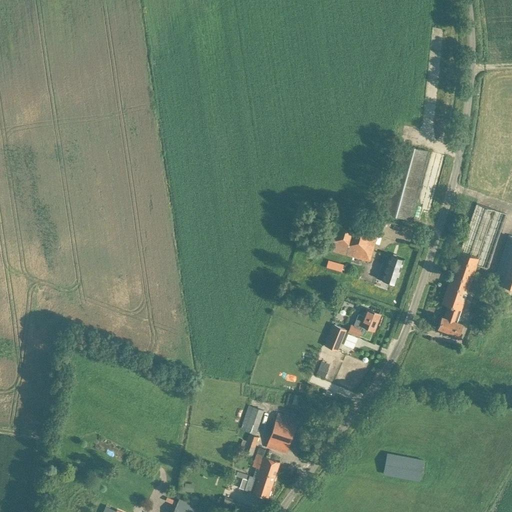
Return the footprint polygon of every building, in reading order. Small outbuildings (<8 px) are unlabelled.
[(410,220),(429,151),(399,143),(381,212),(410,220)] [(506,214),(476,203),(442,303),(448,305),(444,317),(441,316),(437,328),(459,335),(463,323),(454,320),(457,311),(460,312),(476,264),(487,268),(506,214)] [(333,211),(323,247),(369,260),(380,224),(333,211)] [(511,237),(508,237),(493,281),(511,287),(511,237)] [(395,284),(404,260),(391,256),(384,253),(381,262),(383,262),(377,278),(395,284)] [(326,267),(341,272),(343,265),(328,261),(326,267)] [(374,330),(380,314),(366,309),(364,315),(359,313),(353,327),(349,325),(347,331),(358,335),(361,329),(360,328),(361,325),(374,330)] [(325,345),(338,350),(346,329),(334,324),(325,345)] [(241,428),(256,433),(263,410),(248,405),(241,428)] [(286,454),(298,419),(278,412),(266,447),(286,454)] [(253,455),(259,438),(249,434),(245,446),(240,444),(238,450),(253,455)] [(267,497),(279,461),(262,456),(264,449),(259,447),(253,466),(256,467),(253,476),(250,475),(245,490),(267,497)] [(387,453),(383,474),(418,480),(422,460),(387,453)] [(242,511),(249,511),(252,506),(225,496),(222,505),(242,511)] [(210,511),(179,498),(172,511),(210,511)]
